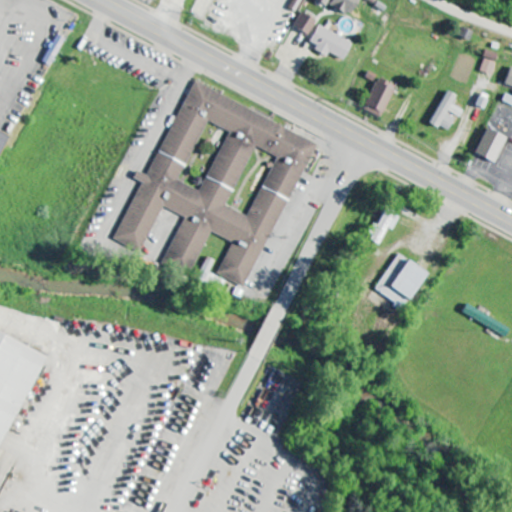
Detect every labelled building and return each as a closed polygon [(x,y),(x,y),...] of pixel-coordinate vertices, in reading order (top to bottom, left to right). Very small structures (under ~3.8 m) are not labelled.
[(314,0),(314,1),(351,17),(358,0),(314,0)] [(293,28),(307,37),(316,23),(302,14),(293,28)] [(317,47),(315,52),(327,59),(330,55),(344,62),(353,44),(319,26),(309,43),(317,47)] [(64,40),(56,36),(43,60),(51,64),(64,40)] [(499,55),(487,51),(481,72),(493,76),(499,55)] [(381,117),(396,86),(378,78),(363,109),(381,117)] [(315,141),(191,83),(148,177),(135,171),(132,178),(140,182),(115,237),(141,249),(161,207),(183,217),(166,255),(193,267),(209,232),(231,243),(216,275),(245,289),(315,141)] [(448,132),(455,117),(460,119),(464,111),(452,105),(456,96),(446,91),(430,123),(448,132)] [(474,153),(494,163),(506,138),(486,129),(474,153)] [(0,130),(0,154),(10,136),(0,130)] [(374,226),(366,239),(380,246),(397,215),(385,208),(376,227),(374,226)] [(427,275),(398,255),(374,289),(403,309),(427,275)] [(509,330),(466,304),(461,312),(504,338),(509,330)] [(0,511),(0,440),(40,354),(0,335),(0,511)]
